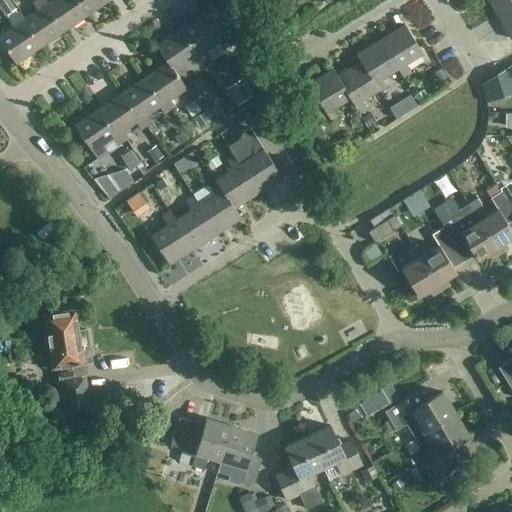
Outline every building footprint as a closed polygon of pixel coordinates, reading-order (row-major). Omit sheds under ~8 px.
[(17,9),(10,0),(0,0),(0,5),(7,15),(17,9)] [(66,30),(48,3),(46,0),(36,0),(33,3),(37,9),(24,18),(43,46),(66,30)] [(66,30),(85,18),(90,14),(80,0),(51,0),(48,3),(66,30)] [(80,0),(90,14),(110,0),(109,0),(80,0)] [(228,0),(223,0),(202,15),(200,16),(218,43),(223,50),(234,42),(229,36),(245,25),(228,0)] [(271,0),(263,5),(275,25),(289,17),(278,0),(271,0)] [(511,0),(486,0),(496,16),(511,6),(511,0)] [(511,6),(496,16),(511,40),(511,39),(511,6)] [(0,40),(16,64),(38,49),(43,46),(24,18),(20,11),(9,19),(14,26),(0,35),(0,40)] [(200,16),(176,32),(195,59),(199,66),(210,58),(206,52),(218,43),(200,16)] [(404,25),(380,41),(398,70),(404,79),(411,74),(406,65),(422,55),(404,25)] [(156,46),(167,62),(186,89),(187,88),(180,79),(189,73),(185,66),(195,59),(176,32),(156,46)] [(274,61),(263,38),(251,43),(261,66),(274,61)] [(356,56),(360,62),(378,92),(379,92),(380,94),(388,89),(382,80),(398,70),(380,41),(356,56)] [(186,89),(167,62),(141,80),(159,107),(164,114),(175,106),(171,99),(186,89)] [(360,62),(337,77),(336,77),(350,100),(360,116),(368,111),(362,102),(378,92),(360,62)] [(511,67),(511,65),(487,81),(489,88),(511,81),(511,67)] [(337,77),(333,70),(307,86),(331,124),(340,119),(334,110),(350,100),(336,77),(337,77)] [(198,78),(187,86),(194,97),(205,89),(198,78)] [(141,80),(118,95),(137,123),(141,129),(152,122),(147,115),(159,107),(141,80)] [(227,90),(238,106),(253,96),(242,80),(227,90)] [(511,81),(489,88),(492,99),(511,93),(511,81)] [(95,111),(113,139),(118,145),(129,138),(124,131),(137,123),(118,95),(95,111)] [(269,110),(285,132),(300,121),(284,98),(269,110)] [(327,119),(313,98),(302,106),(315,127),(327,119)] [(265,108),(251,117),(266,141),(280,132),(265,108)] [(95,111),(74,125),(98,159),(108,152),(104,145),(113,139),(95,111)] [(240,139),(227,147),(233,157),(235,156),(241,165),(259,194),(282,179),(249,128),(241,133),(240,139)] [(211,164),(221,159),(214,144),(204,149),(211,164)] [(121,157),(129,171),(140,164),(131,150),(121,157)] [(216,181),(216,182),(217,181),(235,209),(259,194),(241,165),(235,156),(233,157),(227,161),(232,170),(216,181)] [(197,186),(187,173),(173,184),(184,197),(197,186)] [(215,195),(200,205),(199,205),(218,235),(242,220),(235,209),(217,181),(216,182),(210,186),(215,195)] [(138,192),(125,201),(134,214),(147,205),(138,192)] [(477,198),(467,204),(499,255),(504,252),(502,249),(504,245),(511,239),(511,234),(506,225),(511,221),(511,210),(506,201),(501,193),(490,200),(496,210),(488,216),(477,198)] [(152,205),(158,216),(178,205),(173,194),(152,205)] [(192,210),(176,220),(175,221),(194,250),(218,235),(199,205),(200,205),(194,196),(186,201),(192,210)] [(464,263),(474,257),(477,262),(487,256),(492,257),(493,259),(499,255),(467,204),(460,209),(471,227),(460,234),(453,223),(443,229),(448,237),(464,263)] [(162,217),(167,225),(151,236),(170,266),(194,250),(175,221),(176,220),(170,211),(162,217)] [(371,221),(376,228),(393,217),(389,211),(371,221)] [(393,217),(376,228),(368,233),(375,244),(401,228),(394,217),(393,217)] [(436,244),(448,237),(443,229),(431,236),(436,244)] [(423,244),(415,249),(441,292),(446,289),(445,287),(446,281),(456,275),(437,247),(428,253),(423,244)] [(408,254),(414,263),(401,271),(419,298),(428,292),(434,293),(435,296),(441,292),(415,249),(408,254)] [(61,382),(56,383),(58,395),(54,395),(58,423),(102,419),(97,389),(87,390),(83,364),(93,362),(88,330),(78,332),(75,312),(46,317),(54,369),(59,368),(61,382)] [(511,345),(508,348),(511,353),(511,359),(498,368),(511,389),(511,345)] [(402,416),(415,438),(425,432),(456,414),(443,392),(427,401),(421,390),(390,408),(397,419),(402,416)] [(432,444),(416,452),(429,474),(460,456),(453,445),(469,436),(456,414),(425,432),(432,444)] [(209,458),(221,462),(232,427),(207,419),(199,445),(187,441),(192,422),(181,418),(172,445),(184,449),(183,454),(196,458),(193,467),(205,471),(209,458)] [(330,425),(309,436),(323,469),(337,463),(342,475),(363,465),(350,440),(340,445),(330,425)] [(229,482),(241,486),(254,490),(262,463),(250,459),(257,435),(232,427),(221,462),(234,466),(229,482)] [(484,432),(463,442),(470,457),(492,447),(484,432)] [(316,488),(315,488),(310,475),(323,469),(309,436),(285,447),(294,466),(276,475),(288,501),(300,495),(306,510),(323,502),(316,488)] [(244,511),(263,511),(270,509),(264,497),(250,504),(245,494),(238,498),(244,511)]
